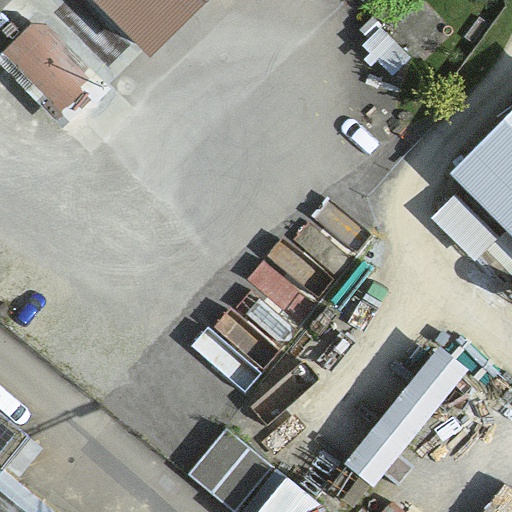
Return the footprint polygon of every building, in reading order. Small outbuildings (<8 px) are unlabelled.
[(232,0),(123,0),(177,54),(232,0)] [(7,53),(61,114),(99,80),(45,19),(7,53)] [(511,137),(469,180),(511,223),(511,137)] [(381,488),(473,367),(442,345),(351,465),(381,488)] [(73,451),(0,389),(0,511),(69,511),(41,489),(73,451)] [(232,429),(195,474),(240,510),(277,464),(232,429)]
